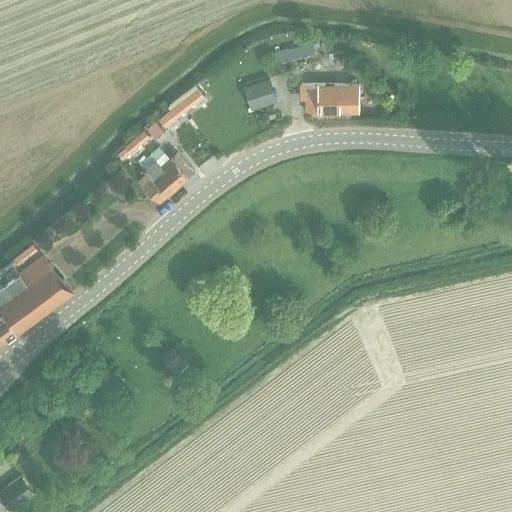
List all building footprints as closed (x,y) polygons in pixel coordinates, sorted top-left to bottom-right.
[(277,62),(316,52),(314,43),(275,52),(277,62)] [(246,86),(253,109),(276,102),(269,78),(246,86)] [(360,111),(359,83),(301,83),(301,97),(306,97),(306,111),(360,111)] [(170,109),(159,118),(165,126),(204,96),(195,85),(167,106),(170,109)] [(156,137),(161,133),(164,130),(156,121),(148,128),(156,137)] [(123,159),(152,135),(145,128),(125,144),(127,146),(118,153),(123,159)] [(161,166),(179,186),(195,172),(177,152),(161,166)] [(179,186),(161,166),(156,160),(145,170),(147,172),(139,179),(160,202),(168,195),(179,186)] [(19,273),(48,310),(73,290),(43,254),(19,273)] [(0,302),(21,330),(21,331),(48,310),(19,273),(0,287),(0,302)] [(0,345),(21,330),(0,302),(0,345)] [(0,509),(7,504),(12,509),(34,492),(21,475),(0,491),(0,509)]
